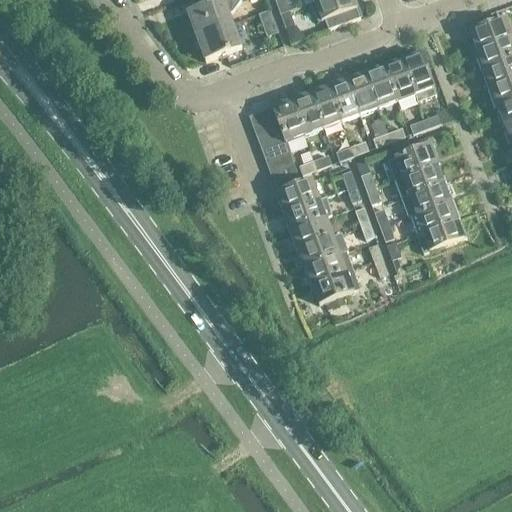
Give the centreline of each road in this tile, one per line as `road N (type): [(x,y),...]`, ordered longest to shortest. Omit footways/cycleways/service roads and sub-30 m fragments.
road 1 (primary): [(348,511),(0,50)]
road 2 (residential): [(298,312),(217,89)]
road 3 (residential): [(217,89),(398,25)]
road 4 (track): [(206,475),(345,389)]
road 5 (residential): [(217,89),(195,94),(174,86),(106,0)]
